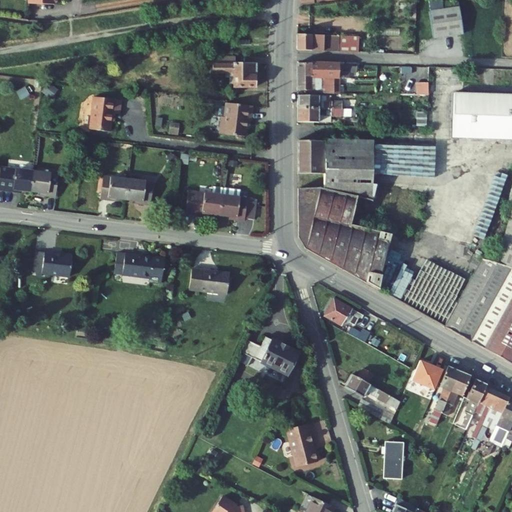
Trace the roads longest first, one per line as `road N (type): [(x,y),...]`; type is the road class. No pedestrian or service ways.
road 1 (residential): [(0,214),(289,249)]
road 2 (residential): [(301,259),(300,292),(364,511)]
road 3 (tertiary): [(285,0),(289,249)]
road 4 (tertiary): [(301,259),(511,379)]
